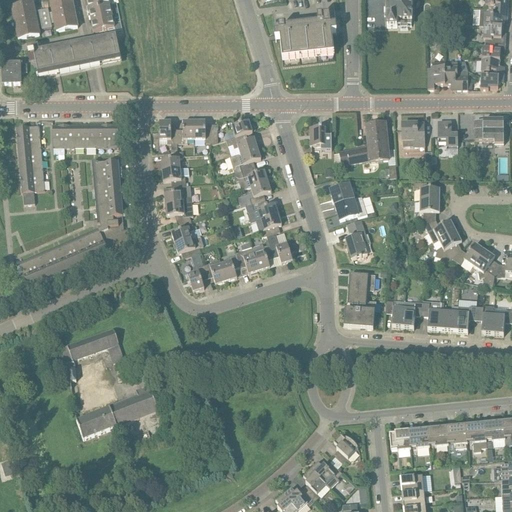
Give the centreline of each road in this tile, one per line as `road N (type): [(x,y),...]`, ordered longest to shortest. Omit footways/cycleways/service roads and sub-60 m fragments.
road 1 (residential): [(329,275),(203,311),(185,302),(157,266)]
road 2 (residential): [(511,353),(331,341)]
road 3 (residential): [(329,275),(276,104)]
road 4 (residential): [(0,335),(157,266)]
road 5 (residential): [(157,266),(136,108)]
road 6 (unclassified): [(511,102),(355,104)]
road 7 (unclassified): [(276,104),(136,108)]
road 8 (residential): [(331,417),(275,480),(232,511)]
road 9 (residential): [(375,414),(511,401)]
road 10 (unclassified): [(136,108),(0,108)]
